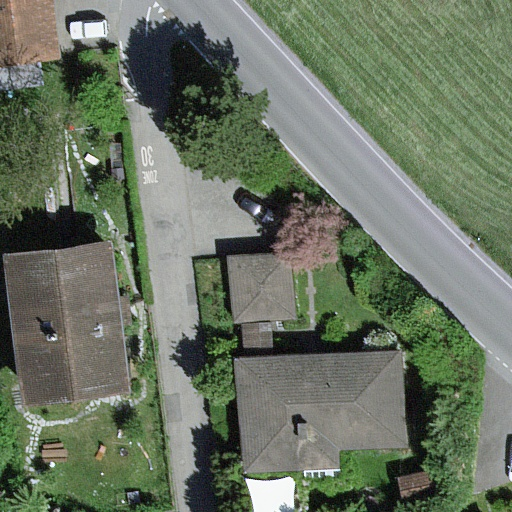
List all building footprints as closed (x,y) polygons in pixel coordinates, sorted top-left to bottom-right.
[(51,0),(0,0),(0,60),(57,55),(51,0)] [(115,240),(10,254),(28,395),(133,382),(115,240)] [(290,252),(229,256),(233,321),(295,317),(290,252)] [(403,348),(237,356),(243,470),(340,465),(339,446),(408,443),(403,348)] [(437,465),(399,471),(403,498),(441,492),(437,465)]
